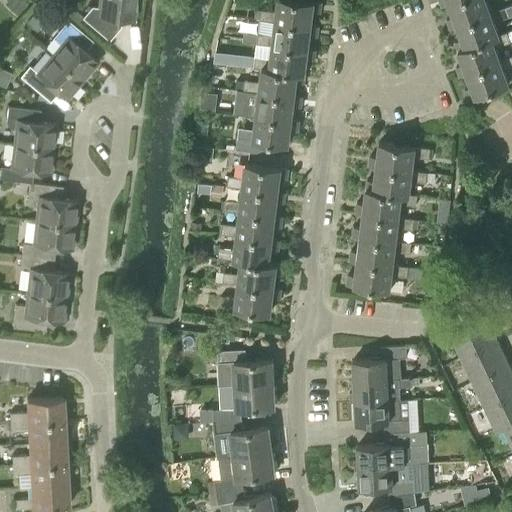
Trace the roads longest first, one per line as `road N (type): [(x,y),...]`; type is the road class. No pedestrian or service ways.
road 1 (residential): [(331,95),(339,53),(412,20),(433,86),(394,100)]
road 2 (residential): [(311,320),(317,272),(310,262),(331,95)]
road 3 (residential): [(307,511),(293,438),(294,388),(311,320)]
road 4 (residential): [(81,362),(105,191)]
road 5 (residential): [(105,511),(99,386),(81,362)]
road 6 (residential): [(121,104),(103,102),(86,114),(82,160),(105,191)]
